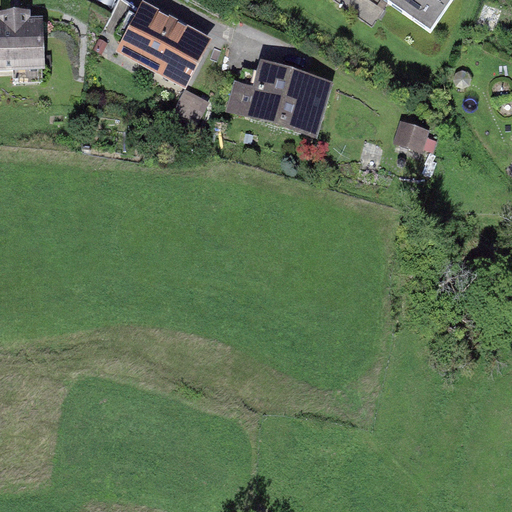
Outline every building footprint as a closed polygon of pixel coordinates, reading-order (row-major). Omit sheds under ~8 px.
[(389,0),(434,29),(453,0),(389,0)] [(213,43),(144,5),(117,52),(187,90),(213,43)] [(53,21),(0,23),(0,75),(56,73),(53,21)] [(264,79),(246,73),(233,112),(321,140),(338,86),(269,63),(264,79)] [(397,151),(434,161),(440,141),(403,131),(397,151)]
